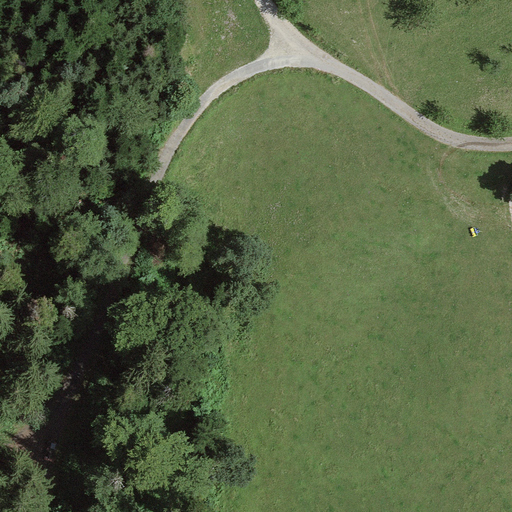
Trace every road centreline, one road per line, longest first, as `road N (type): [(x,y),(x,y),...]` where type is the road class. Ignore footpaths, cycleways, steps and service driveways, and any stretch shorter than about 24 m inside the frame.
road 1 (unclassified): [(303,51),(223,84),(177,130),(58,412),(0,458)]
road 2 (unclassified): [(303,51),(443,135),(511,143)]
